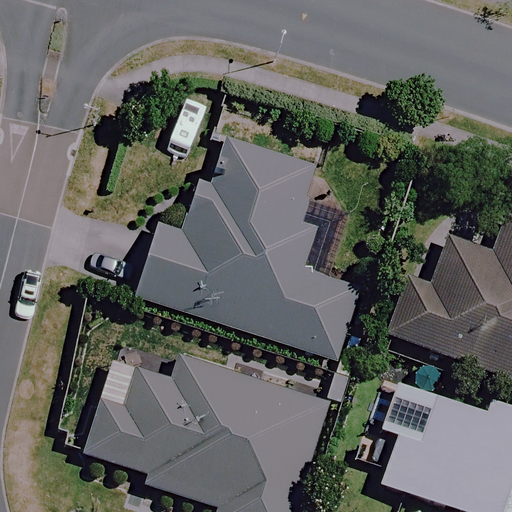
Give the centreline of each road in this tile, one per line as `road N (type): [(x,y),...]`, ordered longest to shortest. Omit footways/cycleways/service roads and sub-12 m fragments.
road 1 (residential): [(0,273),(79,0)]
road 2 (tertiary): [(511,84),(242,0)]
